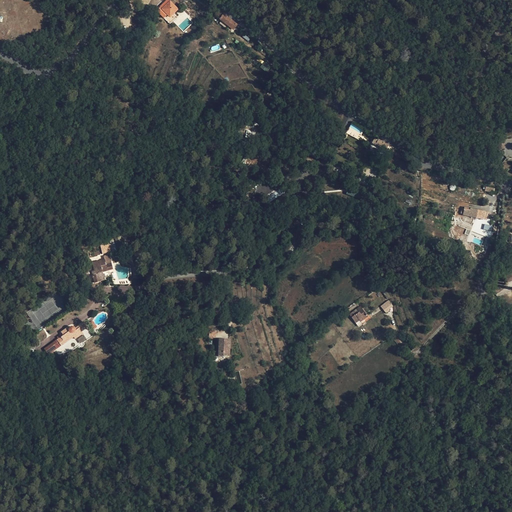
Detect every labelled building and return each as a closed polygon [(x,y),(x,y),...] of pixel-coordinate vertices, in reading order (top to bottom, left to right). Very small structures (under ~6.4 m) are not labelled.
[(174,0),(166,7),(170,11),(173,15),(175,13),(178,16),(181,14),(178,10),(181,8),(174,0)] [(166,7),(162,11),(166,15),(170,11),(166,7)] [(239,23),(226,12),(222,16),(230,23),(235,26),(236,27),(239,23)] [(264,62),(260,67),(266,71),(270,66),(264,62)] [(384,140),(383,139),(381,144),(388,148),(387,150),(390,152),(392,148),(390,147),(392,144),(384,140)] [(478,215),(479,208),(469,206),(469,207),(463,206),(462,212),(478,215)] [(479,208),(478,215),(485,217),(487,209),(479,208)] [(110,252),(109,243),(101,244),(102,253),(110,252)] [(103,272),(113,269),(110,254),(104,256),(104,259),(92,262),(94,270),(91,271),(94,283),(105,280),(103,272)] [(391,292),(385,282),(381,285),(387,294),(391,292)] [(394,297),(392,294),(382,302),(387,309),(390,307),(389,306),(393,303),(391,300),(394,298),(394,297)] [(354,303),(347,308),(349,311),(356,306),(354,303)] [(362,319),(364,317),(369,313),(362,304),(358,307),(359,310),(353,315),(356,320),(361,317),(362,319)] [(63,335),(44,348),(49,354),(73,335),(76,337),(83,331),(82,330),(87,327),(83,322),(77,326),(72,326),(68,327),(61,332),(63,335)] [(221,336),(222,353),(232,353),(231,336),(221,336)]
